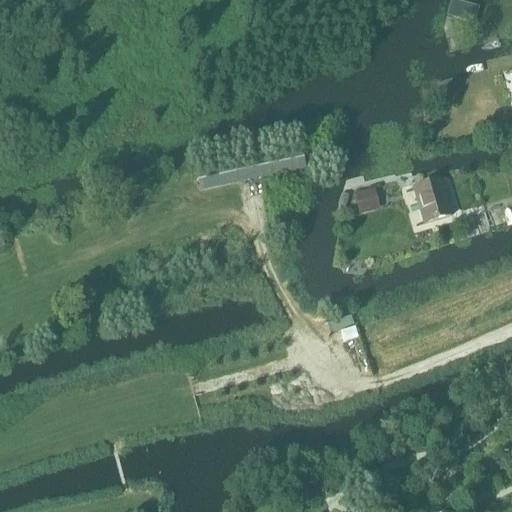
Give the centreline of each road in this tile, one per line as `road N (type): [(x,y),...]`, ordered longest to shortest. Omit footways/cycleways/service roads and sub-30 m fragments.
road 1 (track): [(228,216),(245,219),(270,279),(320,354),(191,391)]
road 2 (track): [(320,354),(339,385),(373,383),(511,330)]
